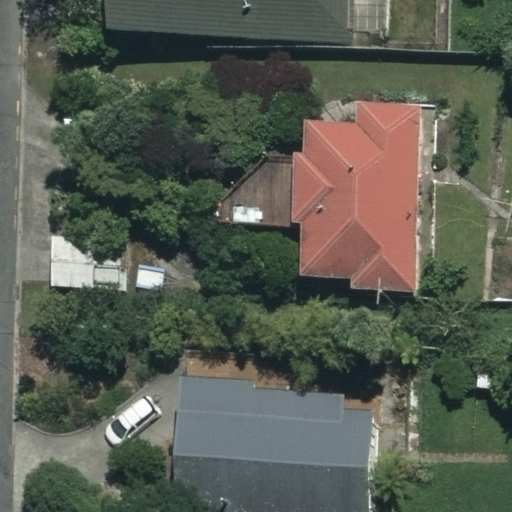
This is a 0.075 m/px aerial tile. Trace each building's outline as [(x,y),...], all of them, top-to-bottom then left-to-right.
[(365,0),(127,0),(126,46),(364,53),(365,0)] [(427,116),(344,117),(344,132),(310,132),(312,302),(429,300),(427,116)] [(292,187),(232,187),(232,244),(291,244),(292,187)] [(56,237),(54,297),(125,299),(127,238),(56,237)] [(238,383),(195,383),(195,511),(376,511),(376,400),(238,400),(238,383)]
